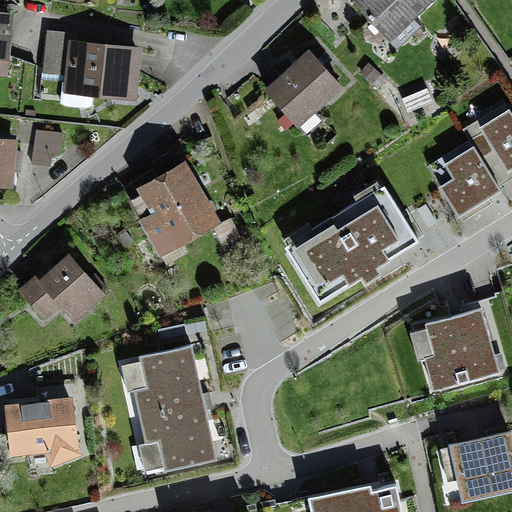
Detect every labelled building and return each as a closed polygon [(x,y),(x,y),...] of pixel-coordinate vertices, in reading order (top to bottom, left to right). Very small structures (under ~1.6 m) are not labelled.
[(356,0),(355,2),(385,34),(406,13),(412,19),(431,0),(356,0)] [(10,16),(0,14),(0,75),(7,76),(10,55),(6,54),(10,16)] [(48,31),(44,71),(70,74),(69,81),(63,80),(61,102),(65,105),(86,107),(91,105),(92,91),(122,94),(124,75),(134,76),(137,50),(74,43),(75,34),(48,31)] [(310,51),(267,90),(297,123),(340,85),(310,51)] [(469,139),(496,182),(511,173),(508,169),(511,166),(511,113),(509,108),(480,126),(483,130),(469,139)] [(0,183),(9,184),(13,141),(3,140),(5,119),(0,118),(0,183)] [(35,129),(31,163),(50,165),(51,153),(60,154),(62,132),(35,129)] [(453,177),(440,185),(458,215),(500,189),(496,182),(469,139),(468,139),(472,146),(445,163),(453,177)] [(182,173),(150,191),(161,211),(144,221),(160,248),(209,219),(182,173)] [(291,256),(319,301),(361,275),(365,281),(380,272),(376,266),(418,239),(391,195),(364,211),(358,200),(311,229),(318,240),(291,256)] [(123,244),(131,239),(125,230),(117,236),(123,244)] [(39,275),(22,291),(37,308),(53,293),(74,317),(101,292),(69,257),(43,280),(39,275)] [(424,356),(434,388),(499,370),(481,307),(425,323),(434,353),(424,356)] [(146,441),(158,439),(164,469),(216,457),(191,344),(139,355),(146,385),(134,388),(146,441)] [(70,399),(8,406),(13,451),(41,448),(48,452),(52,461),(57,459),(58,462),(74,455),(73,453),(78,451),(75,444),(70,399)] [(464,495),(511,484),(511,446),(509,432),(452,444),(464,495)] [(402,511),(396,483),(328,498),(331,511),(402,511)]
